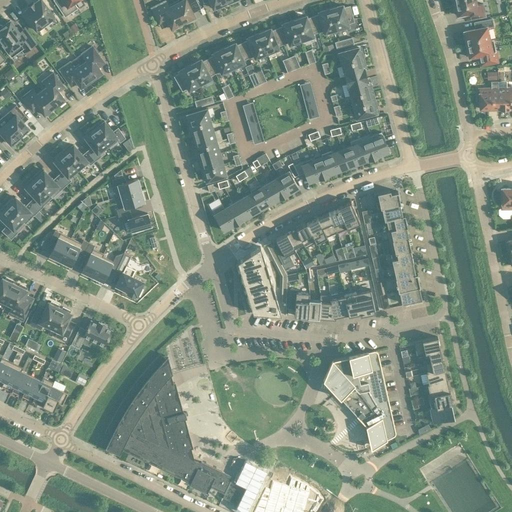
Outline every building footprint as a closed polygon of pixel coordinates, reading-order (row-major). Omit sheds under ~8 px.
[(36,29),(36,30),(37,30),(54,17),(55,16),(54,15),(54,16),(42,0),(38,0),(34,3),(29,7),(23,12),(23,11),(22,12),(23,13),(36,29)] [(61,0),(56,4),(65,17),(78,8),(76,5),(76,1),(77,0),(61,0)] [(183,23),(173,3),(168,5),(166,0),(151,8),(159,24),(166,20),(168,21),(172,29),(183,23)] [(173,3),(183,23),(195,17),(191,9),(192,7),(199,4),(196,0),(178,0),(173,3)] [(228,2),(226,0),(202,0),(203,2),(207,0),(209,0),(210,0),(214,8),(217,7),(217,9),(226,5),(225,3),(228,2)] [(475,0),(466,0),(455,2),(455,5),(453,5),(455,14),(457,13),(457,15),(465,14),(466,20),(486,16),(483,3),(476,5),(475,0)] [(331,9),(337,29),(349,26),(348,23),(354,22),(350,6),(343,8),(343,5),(331,9)] [(337,29),(331,9),(319,12),(320,14),(313,16),(318,32),(324,30),(325,33),(337,29)] [(306,16),(295,20),(302,40),(313,36),(313,34),(318,32),(313,16),(307,18),(306,16)] [(467,44),(490,40),(487,27),(493,26),(492,19),(474,22),(476,29),(464,31),(464,33),(463,34),(464,39),(466,39),(467,44)] [(25,28),(19,32),(10,20),(3,26),(2,25),(0,24),(0,42),(3,46),(4,45),(11,53),(20,46),(25,52),(36,43),(25,28)] [(302,40),(295,20),(283,24),(284,26),(277,28),(283,44),(289,42),(290,44),(302,40)] [(271,29),(259,33),(267,53),(279,48),(278,46),(283,44),(277,28),(272,31),(271,29)] [(248,40),(242,43),(249,58),(255,56),(256,58),(267,53),(259,33),(247,38),(248,40)] [(340,41),(342,47),(354,44),(352,38),(340,41)] [(493,39),(490,40),(467,44),(468,49),(466,51),(467,55),(469,55),(469,57),(481,55),(483,65),(498,62),(493,39)] [(249,58),(242,43),(237,45),(235,43),(224,48),(233,68),(245,63),(243,60),(249,58)] [(104,63),(101,59),(93,46),(76,57),(92,80),(96,77),(96,78),(97,78),(101,75),(102,74),(101,73),(102,72),(98,67),(104,63)] [(342,64),(364,58),(362,50),(360,50),(359,47),(339,52),(342,64)] [(214,56),(208,58),(215,73),(221,71),(222,73),(233,68),(224,48),(213,54),(214,56)] [(316,61),(311,49),(305,52),(309,64),(316,61)] [(289,58),(294,69),(300,67),(295,55),(289,58)] [(92,80),(76,57),(60,69),(71,86),(77,82),(81,87),(82,86),(83,87),(84,87),(88,85),(88,84),(88,83),(92,80)] [(201,59),(190,65),(200,84),(211,78),(210,76),(215,73),(208,58),(202,61),(201,59)] [(294,69),(289,58),(283,60),(288,72),(294,69)] [(366,66),(364,58),(342,64),(345,73),(344,73),(345,76),(366,71),(365,69),(364,67),(366,66)] [(200,84),(190,65),(179,71),(180,73),(174,76),(182,91),(188,88),(189,90),(200,84)] [(261,69),(255,72),(260,84),(267,81),(261,69)] [(47,86),(42,90),(55,107),(59,104),(60,106),(65,102),(64,100),(65,99),(59,91),(65,87),(53,72),(43,81),(47,86)] [(260,84),(255,72),(249,75),(255,86),(260,84)] [(368,78),(347,83),(348,87),(348,86),(351,96),(370,90),(373,90),(371,81),(368,82),(368,80),(368,78)] [(299,82),(308,116),(317,114),(308,79),(299,82)] [(498,88),(498,81),(491,81),(491,88),(480,88),(480,91),(478,91),(478,101),(480,100),(480,109),(499,108),(498,88)] [(222,87),(228,99),(233,96),(228,84),(222,87)] [(4,95),(9,92),(7,86),(1,89),(4,95)] [(511,87),(498,88),(499,108),(511,107),(511,87)] [(55,107),(42,90),(37,94),(32,89),(22,97),(33,112),(39,107),(45,115),(46,114),(48,115),(53,111),(51,110),(55,107)] [(371,93),(370,90),(351,96),(354,106),(376,101),(373,92),(371,93)] [(209,104),(207,97),(195,101),(197,107),(209,104)] [(251,99),(243,101),(246,111),(254,109),(251,99)] [(378,109),(376,101),(354,106),(357,118),(376,113),(376,109),(378,109)] [(3,117),(7,122),(20,136),(29,128),(21,119),(25,115),(16,105),(8,112),(3,117)] [(188,126),(210,120),(207,109),(187,114),(188,118),(186,118),(188,126)] [(0,119),(0,136),(3,135),(11,144),(20,136),(7,122),(3,117),(0,119)] [(377,117),(366,120),(367,126),(379,123),(377,117)] [(93,126),(107,146),(117,138),(120,142),(126,138),(118,127),(113,132),(105,121),(103,122),(101,120),(93,126)] [(213,131),(210,120),(188,126),(191,135),(193,134),(194,137),(213,131)] [(250,122),(252,140),(261,139),(258,120),(250,122)] [(107,146),(93,126),(85,132),(87,134),(85,136),(93,146),(87,151),(95,161),(105,153),(102,149),(107,146)] [(213,131),(194,137),(195,140),(192,140),(195,148),(217,142),(213,131)] [(371,136),(379,156),(389,152),(381,132),(371,136)] [(379,156),(371,136),(372,138),(362,142),(361,137),(360,137),(369,160),(379,156)] [(369,160),(360,137),(350,141),(359,163),(368,160),(369,160)] [(349,167),(359,163),(350,141),(352,146),(342,149),(349,167)] [(220,153),(217,142),(195,148),(197,157),(200,156),(200,159),(220,153)] [(95,161),(87,151),(82,155),(74,145),(72,146),(70,144),(62,151),(78,169),(87,161),(90,165),(95,161)] [(349,167),(342,149),(333,153),(332,151),(331,151),(339,171),(349,167)] [(78,169),(62,151),(55,157),(56,159),(55,161),(63,171),(58,175),(66,185),(71,181),(68,177),(78,169)] [(339,171),(331,151),(321,155),(329,175),(330,175),(330,174),(339,171)] [(220,153),(200,159),(201,161),(199,162),(201,170),(223,164),(220,153)] [(312,158),(319,179),(329,175),(321,155),(322,157),(313,160),(312,158)] [(319,179),(312,158),(294,165),(299,175),(305,172),(309,182),(319,179)] [(226,175),(223,164),(201,170),(204,178),(206,178),(207,181),(226,175)] [(66,185),(58,175),(53,180),(44,170),(42,172),(41,170),(33,177),(49,194),(53,198),(66,185)] [(289,171),(279,176),(289,193),(298,187),(289,171)] [(124,176),(112,180),(117,197),(141,190),(137,179),(126,182),(124,176)] [(279,176),(270,182),(280,199),(289,193),(279,176)] [(49,194),(33,177),(26,184),(28,185),(26,187),(35,197),(30,201),(39,210),(44,206),(40,203),(49,194)] [(280,199),(270,182),(261,187),(260,185),(270,204),(279,198),(279,199),(280,199)] [(260,185),(250,190),(261,209),(270,204),(260,185)] [(511,208),(511,187),(502,188),(502,193),(500,193),(500,199),(502,199),(502,208),(511,208)] [(125,207),(117,209),(118,215),(131,212),(129,206),(144,201),(141,190),(117,197),(117,198),(122,196),(125,207)] [(261,209),(250,190),(250,191),(251,193),(242,198),(252,214),(261,209)] [(377,208),(400,203),(398,191),(391,192),(390,190),(374,193),(377,208)] [(39,210),(30,201),(25,206),(16,197),(14,199),(12,197),(5,204),(22,221),(31,212),(34,215),(39,210)] [(242,198),(233,203),(243,220),(243,219),(252,214),(242,198)] [(347,227),(347,228),(360,223),(351,201),(338,207),(339,208),(347,227)] [(222,204),(234,225),(243,220),(233,203),(225,208),(222,204)] [(400,203),(377,208),(382,207),(384,219),(405,215),(405,214),(402,215),(400,203)] [(22,221),(5,204),(0,209),(0,212),(0,213),(0,216),(8,224),(2,230),(11,239),(26,224),(22,221)] [(234,225),(222,204),(212,210),(224,230),(233,225),(234,225)] [(336,232),(347,228),(347,227),(339,208),(329,213),(337,231),(336,231),(336,232)] [(131,212),(118,215),(120,221),(128,219),(132,231),(135,230),(136,232),(144,230),(143,227),(151,225),(148,213),(132,218),(131,212)] [(327,236),(336,231),(337,231),(329,213),(318,217),(326,236),(327,236)] [(407,226),(405,215),(384,219),(385,219),(387,230),(407,226)] [(318,217),(307,223),(316,241),(316,242),(327,236),(326,236),(318,217)] [(305,247),(316,241),(307,223),(296,228),(304,243),(303,243),(305,247)] [(407,226),(387,230),(387,231),(388,230),(390,240),(388,240),(388,241),(409,236),(406,226),(407,226)] [(287,233),(294,248),(295,248),(303,243),(304,243),(296,228),(287,233)] [(55,230),(49,242),(55,244),(50,255),(60,260),(71,238),(55,230)] [(294,248),(287,233),(276,239),(281,248),(275,250),(283,264),(292,260),(289,254),(296,250),(295,248),(294,248)] [(154,236),(150,237),(153,249),(158,248),(154,236)] [(409,237),(409,236),(388,241),(391,253),(411,249),(408,237),(409,237)] [(71,238),(60,260),(71,266),(78,251),(84,254),(89,242),(83,240),(82,243),(71,238)] [(89,257),(82,271),(93,276),(104,254),(93,249),(95,245),(89,242),(84,254),(89,257)] [(282,276),(282,292),(281,303),(286,303),(287,296),(288,275),(277,255),(271,242),(266,244),(273,257),(282,276)] [(253,313),(268,314),(269,314),(281,314),(278,305),(279,305),(276,296),(272,284),(270,275),(266,263),(266,264),(263,252),(262,252),(261,246),(250,253),(238,261),(241,272),(240,272),(244,282),(247,293),(250,303),(253,313)] [(411,249),(391,253),(393,265),(389,266),(389,267),(413,261),(411,249)] [(104,254),(93,276),(104,281),(111,267),(116,269),(122,258),(116,255),(113,261),(103,256),(104,254)] [(130,262),(122,258),(116,269),(124,273),(117,288),(119,289),(118,291),(126,295),(128,293),(130,294),(140,273),(127,267),(130,262)] [(413,262),(413,261),(389,267),(390,271),(394,270),(396,277),(396,278),(417,273),(415,273),(413,262)] [(420,286),(417,273),(396,278),(397,283),(396,283),(396,286),(397,285),(398,290),(420,286)] [(7,304),(16,284),(12,282),(13,281),(6,277),(5,279),(2,278),(0,282),(0,302),(1,301),(7,304)] [(19,286),(16,284),(7,304),(13,306),(9,313),(23,320),(34,298),(26,294),(28,290),(26,289),(27,287),(20,284),(19,286)] [(420,286),(398,290),(398,291),(399,291),(402,303),(411,301),(412,303),(422,301),(419,286),(420,286)] [(309,298),(310,293),(297,292),(297,289),(290,288),(289,302),(295,303),(294,315),(307,316),(309,298)] [(360,312),(360,314),(375,311),(370,289),(356,292),(360,312)] [(335,317),(348,314),(349,314),(344,294),(345,293),(344,291),(330,295),(335,318),(335,317)] [(356,292),(356,291),(345,293),(344,294),(349,314),(348,314),(348,315),(360,312),(356,292)] [(320,294),(320,299),(319,315),(319,317),(335,318),(330,295),(320,294)] [(320,299),(309,298),(307,316),(319,317),(319,315),(320,299)] [(51,328),(60,308),(58,307),(59,305),(51,301),(50,303),(48,302),(43,313),(41,312),(39,314),(35,312),(29,324),(41,329),(44,324),(51,328)] [(62,309),(60,308),(51,328),(58,331),(55,336),(67,342),(72,330),(68,328),(69,325),(67,324),(72,313),(70,313),(71,311),(63,307),(62,309)] [(84,336),(93,340),(105,346),(112,330),(105,327),(106,325),(99,321),(98,324),(91,320),(86,330),(80,327),(72,344),(79,347),(84,336)] [(27,335),(23,342),(36,349),(40,341),(27,335)] [(414,342),(416,354),(440,349),(438,337),(414,342)] [(61,357),(65,347),(59,346),(56,355),(61,357)] [(423,353),(425,362),(443,359),(440,349),(416,354),(417,354),(423,353)] [(387,440),(394,436),(396,433),(396,432),(378,354),(374,351),(349,356),(332,359),(323,379),(340,398),(341,398),(366,425),(366,426),(371,449),(387,440)] [(148,367),(139,378),(128,392),(121,403),(120,405),(113,417),(105,432),(111,435),(106,447),(120,454),(122,450),(191,483),(190,485),(207,493),(210,487),(224,493),(233,477),(201,461),(200,463),(194,460),(191,449),(193,448),(185,419),(187,418),(185,412),(183,412),(175,383),(173,383),(171,375),(173,373),(168,356),(165,358),(160,353),(148,367)] [(12,362),(2,357),(0,361),(0,384),(1,385),(12,362)] [(426,372),(426,373),(445,369),(443,359),(425,362),(427,372),(426,372)] [(23,367),(12,362),(1,385),(12,390),(23,367)] [(23,367),(12,390),(22,395),(31,376),(21,371),(23,367)] [(445,369),(426,373),(429,384),(428,384),(428,385),(447,380),(445,369)] [(412,372),(414,380),(424,377),(422,370),(412,372)] [(31,376),(22,395),(32,400),(43,377),(41,380),(31,376)] [(43,377),(32,400),(42,405),(53,382),(43,377)] [(428,396),(450,391),(447,380),(428,385),(430,395),(428,396)] [(54,382),(53,382),(42,405),(53,410),(57,402),(62,405),(68,393),(52,386),(54,382)] [(450,391),(428,396),(430,409),(453,404),(450,391)] [(453,404),(430,409),(433,421),(434,425),(441,421),(440,419),(453,416),(452,413),(454,413),(453,404)] [(415,423),(430,421),(428,406),(413,407),(415,423)] [(269,474),(247,463),(237,485),(248,490),(240,506),(251,511),(269,474)] [(266,487),(254,511),(315,511),(323,500),(319,496),(320,495),(305,484),(291,476),(288,485),(273,481),(270,489),(266,487)] [(235,505),(237,500),(241,493),(228,487),(222,500),(235,505)]
